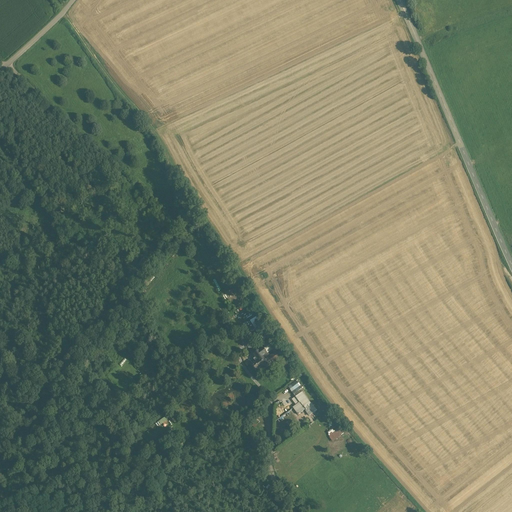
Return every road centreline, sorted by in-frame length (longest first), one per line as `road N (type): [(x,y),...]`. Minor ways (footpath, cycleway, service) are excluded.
road 1 (track): [(54,0),(150,126),(313,385),(422,511)]
road 2 (track): [(269,399),(237,359),(232,321),(173,221),(8,65)]
road 3 (tertiary): [(400,0),(511,265)]
road 4 (track): [(17,511),(237,359)]
